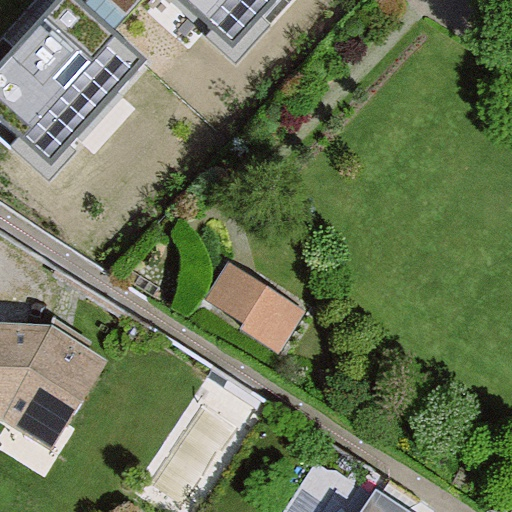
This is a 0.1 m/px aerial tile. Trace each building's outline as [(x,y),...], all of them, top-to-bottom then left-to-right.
[(83,9),(73,0),(62,0),(0,69),(0,115),(50,160),(140,60),(112,34),(83,9)] [(141,0),(91,0),(83,9),(112,34),(141,0)] [(187,0),(236,42),(273,0),(187,0)] [(303,312),(234,267),(214,297),(252,322),(246,331),(277,352),(303,312)] [(51,331),(0,328),(0,413),(6,414),(52,443),(103,362),(51,331)]
